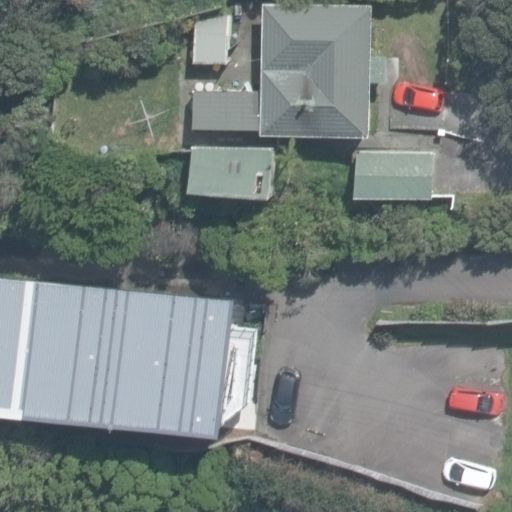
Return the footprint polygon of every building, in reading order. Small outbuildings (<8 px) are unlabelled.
[(268,130),(376,131),(377,78),(378,78),(390,78),(390,52),(378,52),(378,2),(270,1),(269,89),(200,88),(199,124),(268,125),(268,130)] [(199,62),(232,62),(232,11),(199,11),(199,62)] [(199,184),(277,190),(277,144),(199,144),(199,184)] [(364,146),(364,195),(441,195),(441,146),(364,146)] [(0,401),(235,425),(249,291),(0,266),(0,401)]
